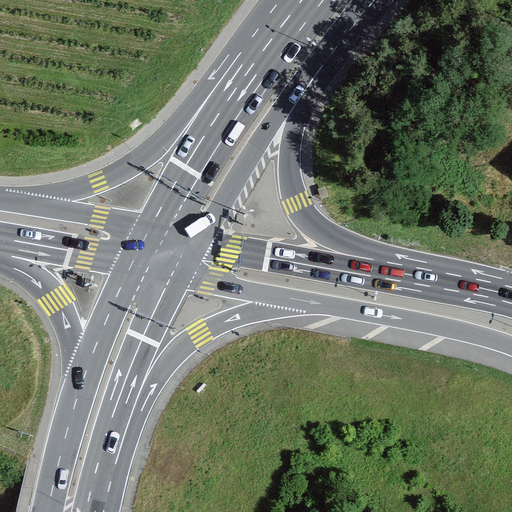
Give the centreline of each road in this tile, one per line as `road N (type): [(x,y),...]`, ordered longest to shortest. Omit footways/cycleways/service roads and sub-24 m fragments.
road 1 (secondary): [(254,62),(122,171),(13,202)]
road 2 (motorway): [(107,462),(180,349),(222,322),(296,299)]
road 3 (motorway): [(372,268),(305,218),(291,186),(294,129),(322,65)]
road 4 (motorway): [(296,299),(511,346)]
road 5 (secondary): [(199,243),(322,65)]
road 6 (secondary): [(107,462),(182,275)]
road 7 (secondary): [(254,62),(149,230)]
road 8 (motorway): [(372,268),(199,243)]
road 9 (secondary): [(7,239),(65,317),(81,384)]
road 10 (motorway): [(511,295),(372,268)]
road 11 (secondary): [(149,230),(13,202)]
road 12 (secondary): [(81,384),(47,511)]
road 13 (secondary): [(132,263),(81,384)]
road 14 (secondary): [(7,239),(132,263)]
